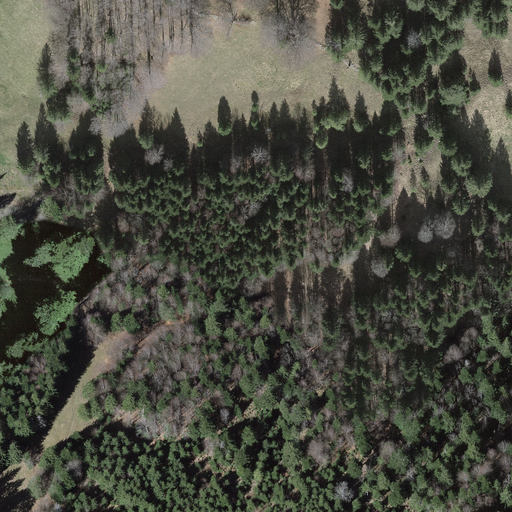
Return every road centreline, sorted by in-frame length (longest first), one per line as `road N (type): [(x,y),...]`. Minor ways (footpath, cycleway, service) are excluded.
road 1 (track): [(0,284),(55,286),(123,320),(181,330),(265,292),(308,291)]
road 2 (track): [(308,291),(425,248),(477,199),(511,193)]
